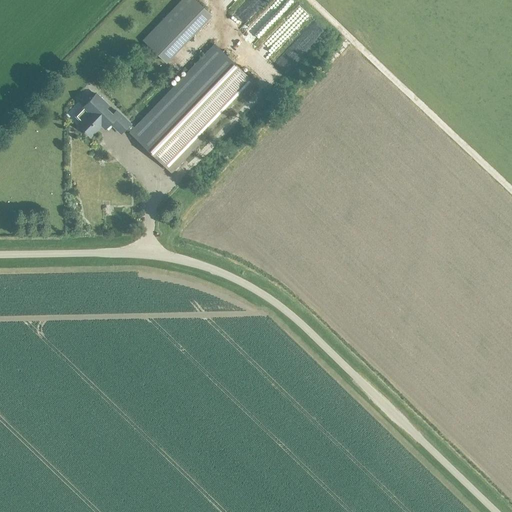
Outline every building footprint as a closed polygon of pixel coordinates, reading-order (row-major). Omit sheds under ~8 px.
[(163,62),(210,16),(194,0),(181,0),(141,40),(163,62)] [(246,0),(232,15),(242,25),(265,0),(246,0)] [(293,0),(274,0),(246,30),(256,40),(295,1),(293,0)] [(273,52),(303,21),(293,11),(263,42),(273,52)] [(300,33),(304,37),(314,25),(311,22),(300,33)] [(130,132),(171,172),(256,86),(214,45),(134,128),(130,132)] [(126,128),(130,132),(134,128),(116,111),(110,117),(104,110),(108,106),(96,94),(83,107),(83,108),(75,116),(80,121),(78,124),(90,136),(97,129),(96,128),(100,124),(105,129),(110,123),(121,134),(126,128)]
